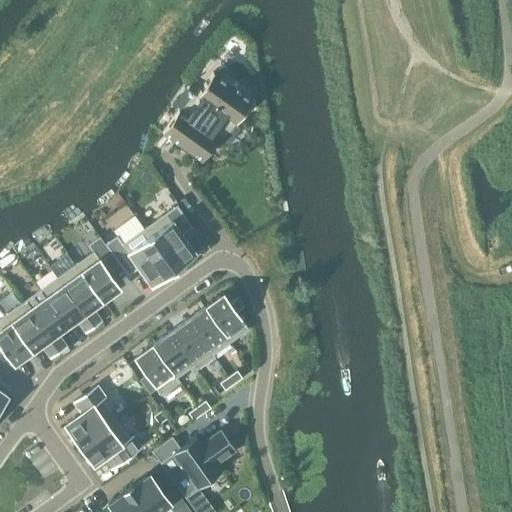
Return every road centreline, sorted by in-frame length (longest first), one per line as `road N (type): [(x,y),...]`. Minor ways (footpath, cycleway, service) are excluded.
road 1 (residential): [(24,403),(219,254),(237,262),(262,296),(274,329),(258,419),(281,511)]
road 2 (unknown): [(435,511),(380,170),(392,123)]
road 3 (unknown): [(511,93),(414,54),(393,0)]
road 4 (residential): [(24,403),(80,479),(36,511)]
